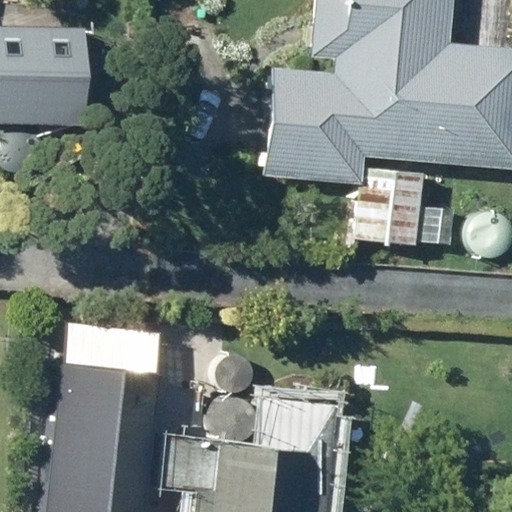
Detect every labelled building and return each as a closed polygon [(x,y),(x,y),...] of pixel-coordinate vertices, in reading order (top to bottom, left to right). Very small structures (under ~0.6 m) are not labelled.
[(18,0),(15,77),(55,79),(58,0),(18,0)] [(298,0),(295,56),(318,58),(316,75),(255,70),(246,177),(304,181),(299,250),(339,253),(340,242),(439,249),(443,204),(407,201),(410,162),(503,169),(511,55),(511,51),(431,45),(434,0),(298,0)] [(87,421),(87,425),(134,430),(144,346),(53,336),(44,416),(87,421)] [(0,373),(0,427),(9,428),(11,373),(0,373)] [(180,489),(177,511),(308,511),(320,407),(245,399),(240,449),(120,435),(115,482),(180,489)]
